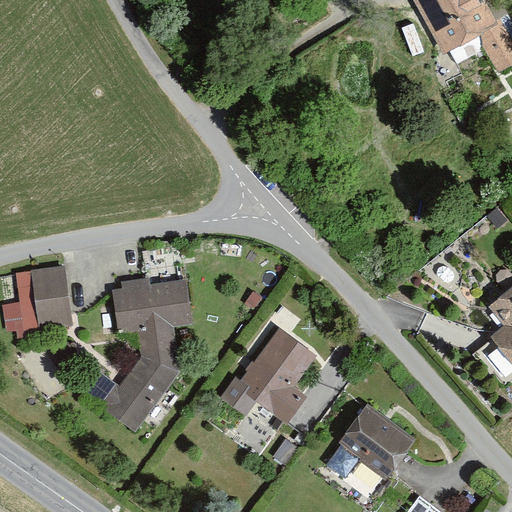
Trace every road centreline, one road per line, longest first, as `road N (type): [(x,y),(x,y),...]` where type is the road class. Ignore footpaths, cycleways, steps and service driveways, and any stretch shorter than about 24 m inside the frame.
road 1 (residential): [(511,473),(359,299),(259,202)]
road 2 (residential): [(259,202),(224,218),(0,257)]
road 3 (unclassified): [(259,202),(163,77),(116,0)]
